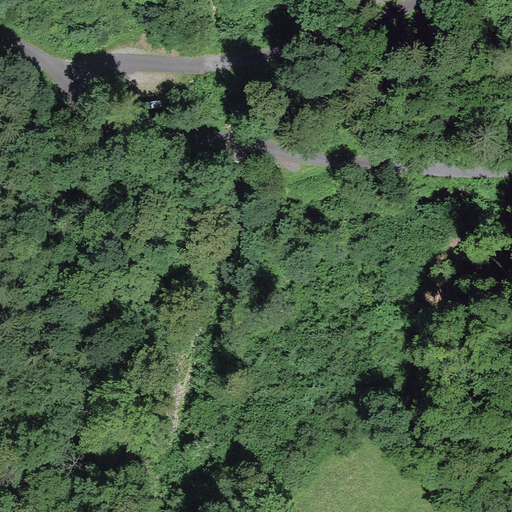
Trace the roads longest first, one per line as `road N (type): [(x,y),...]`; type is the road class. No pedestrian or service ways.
road 1 (unclassified): [(0,38),(56,71),(88,118),(125,136),(511,174)]
road 2 (track): [(56,71),(85,62),(216,64),(295,52),(421,0)]
